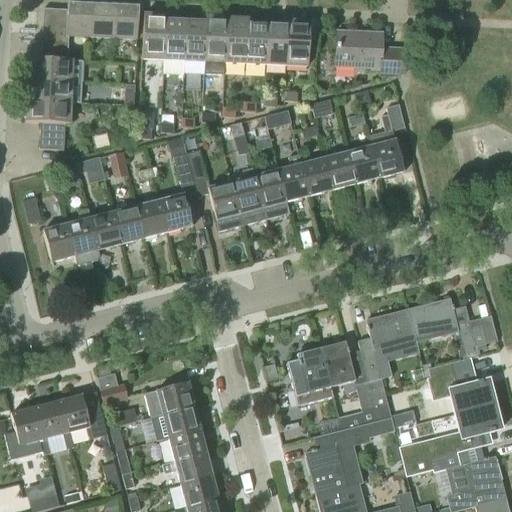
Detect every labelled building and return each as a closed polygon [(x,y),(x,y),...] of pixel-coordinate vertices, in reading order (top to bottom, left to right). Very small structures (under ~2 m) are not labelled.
[(42,10),(41,48),(67,49),(68,37),(89,38),(90,5),(66,4),(66,11),(42,10)] [(114,6),(90,5),(89,38),(112,39),(114,6)] [(114,6),(112,39),(136,40),(137,7),(114,6)] [(164,21),(166,21),(166,16),(143,15),(141,60),(163,61),(164,21)] [(205,23),(203,63),(224,64),(226,19),(204,18),(204,23),(205,23)] [(226,19),(224,64),(244,65),(245,24),(247,24),(248,20),(226,19)] [(164,21),(163,61),(162,76),(183,77),(183,75),(182,75),(183,62),(185,22),(166,21),(164,21)] [(287,26),(285,66),(307,67),(309,22),(286,21),(285,26),(287,26)] [(204,23),(185,22),(183,62),(182,75),(183,75),(203,76),(203,63),(205,23),(204,23)] [(266,25),(247,24),(245,24),(244,65),(265,65),(266,25)] [(285,26),(266,25),(265,65),(285,66),(287,26),(285,26)] [(336,32),(334,67),(334,70),(353,70),(353,74),(364,74),(364,71),(378,72),(378,79),(391,79),(403,77),(404,51),(380,49),(381,34),(336,32)] [(67,49),(41,48),(40,60),(32,60),(31,80),(71,82),(72,61),(67,61),(67,49)] [(31,80),(30,100),(30,102),(70,104),(71,82),(31,80)] [(124,86),(124,106),(133,107),(134,86),(124,86)] [(360,109),(371,106),(367,92),(356,95),(360,109)] [(282,103),(296,104),(297,93),(282,93),(282,103)] [(263,108),(277,109),(277,99),(263,98),(263,108)] [(69,125),(70,104),(30,102),(30,100),(25,100),(24,123),(40,124),(39,150),(63,151),(64,125),(69,125)] [(331,117),(327,103),(309,108),(312,122),(331,117)] [(242,114),(255,114),(256,105),(242,104),(242,114)] [(385,109),(387,117),(380,119),(384,135),(404,129),(398,106),(385,109)] [(221,119),(235,120),(235,110),(222,109),(221,119)] [(290,126),(286,112),(263,118),(266,132),(290,126)] [(201,115),(201,124),(214,125),(214,116),(201,115)] [(349,128),(364,125),(362,116),(347,119),(349,128)] [(180,130),(193,130),(194,120),(181,120),(180,130)] [(237,157),(247,154),(240,124),(230,127),(237,157)] [(160,125),(160,135),(173,135),(173,125),(160,125)] [(303,140),(318,137),(316,128),(301,131),(303,140)] [(137,141),(151,141),(151,131),(138,131),(137,141)] [(402,174),(394,141),(392,133),(368,139),(370,147),(369,147),(378,180),(402,174)] [(172,154),(190,149),(187,137),(169,142),(172,154)] [(256,153),(271,149),(269,140),(254,144),(256,153)] [(378,180),(369,147),(347,153),(355,186),(378,180)] [(185,156),(193,189),(196,198),(208,195),(218,234),(241,228),(230,183),(207,189),(198,152),(185,156)] [(347,153),(323,159),(331,192),(355,186),(347,153)] [(120,154),(106,157),(108,165),(122,161),(120,154)] [(193,189),(185,156),(173,159),(181,192),(193,189)] [(300,165),(298,156),(286,159),(289,168),(277,171),(276,171),(285,204),(309,198),(300,165)] [(331,192),(323,159),(300,165),(309,198),(331,192)] [(88,164),(75,167),(77,175),(90,172),(88,164)] [(267,174),(254,177),(253,177),(265,222),(288,216),(285,204),(276,171),(277,171),(276,166),(266,168),(267,174)] [(75,167),(60,171),(64,190),(80,187),(77,175),(75,167)] [(150,170),(136,173),(138,182),(152,179),(150,170)] [(243,180),(230,183),(241,228),(265,222),(253,177),(254,177),(252,170),(241,173),(243,180)] [(183,195),(158,202),(167,235),(191,228),(183,195)] [(27,226),(40,223),(34,199),(21,203),(27,226)] [(167,235),(158,202),(135,207),(144,241),(167,235)] [(144,241),(135,207),(112,214),(120,247),(144,241)] [(79,222),(65,226),(73,259),(74,259),(76,267),(96,262),(99,258),(97,252),(97,253),(88,219),(90,219),(88,211),(77,214),(79,222)] [(112,214),(90,219),(88,219),(97,253),(97,252),(120,247),(112,214)] [(65,226),(42,231),(50,265),(73,259),(65,226)] [(449,300),(406,311),(414,342),(456,331),(464,362),(477,358),(474,348),(486,345),(481,325),(469,328),(468,322),(466,323),(464,314),(453,317),(449,300)] [(414,342),(406,311),(365,321),(369,339),(357,342),(367,383),(373,409),(387,406),(373,352),(414,342)] [(343,344),(319,350),(329,389),(353,383),(343,344)] [(295,356),(297,362),(285,365),(296,407),(331,398),(329,389),(319,350),(316,351),(315,346),(299,350),(300,355),(295,356)] [(454,415),(493,405),(487,382),(460,389),(453,364),(428,370),(426,371),(428,380),(433,396),(448,392),(454,415)] [(114,375),(96,379),(103,405),(126,399),(123,386),(117,387),(114,375)] [(373,409),(367,383),(354,387),(361,412),(373,409)] [(187,384),(154,392),(144,395),(150,419),(160,416),(193,408),(187,384)] [(80,397),(56,403),(64,435),(60,436),(65,451),(73,449),(69,434),(85,429),(87,437),(105,433),(99,410),(84,413),(80,397)] [(64,435),(56,403),(32,410),(40,441),(37,442),(42,457),(50,455),(46,440),(60,436),(64,435)] [(493,405),(454,415),(460,440),(499,430),(493,405)] [(361,412),(361,414),(338,420),(341,431),(390,419),(390,418),(387,406),(373,409),(361,412)] [(199,431),(193,408),(160,416),(166,440),(199,431)] [(32,410),(9,415),(17,447),(18,447),(37,442),(40,441),(32,410)] [(412,412),(390,418),(390,419),(392,429),(414,423),(412,412)] [(310,481),(314,497),(345,488),(361,485),(351,447),(369,443),(367,439),(393,432),(392,429),(390,419),(341,431),(316,438),(316,439),(326,436),(329,448),(304,454),(310,481)] [(115,453),(124,451),(118,428),(109,430),(115,453)] [(199,431),(166,440),(172,463),(205,454),(199,431)] [(121,476),(130,474),(124,451),(115,453),(121,476)] [(205,454),(172,463),(178,487),(211,478),(205,454)] [(450,495),(445,496),(448,511),(460,511),(474,509),(474,508),(505,500),(494,458),(463,466),(444,471),(450,495)] [(102,468),(108,495),(119,492),(112,465),(102,468)] [(134,488),(130,474),(121,476),(125,491),(134,488)] [(211,478),(178,487),(185,511),(218,502),(211,478)] [(351,511),(345,488),(314,497),(318,511),(351,511)] [(63,497),(66,506),(80,502),(77,493),(63,497)] [(30,511),(40,511),(58,508),(55,496),(28,503),(30,511)] [(129,511),(138,511),(139,511),(136,497),(126,499),(129,511)] [(104,511),(120,511),(117,500),(102,503),(104,511)] [(507,511),(505,500),(474,508),(474,509),(474,511),(507,511)] [(220,511),(218,502),(185,511),(184,511),(220,511)]
